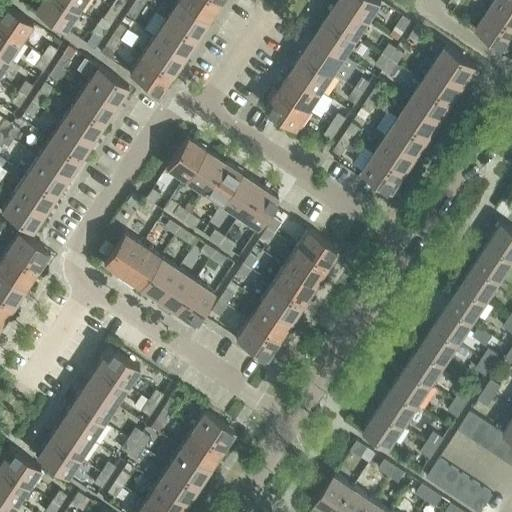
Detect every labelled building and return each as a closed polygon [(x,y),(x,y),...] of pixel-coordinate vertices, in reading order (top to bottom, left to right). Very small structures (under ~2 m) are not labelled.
[(33,21),(2,0),(0,3),(0,24),(16,35),(21,39),(33,21)] [(77,9),(63,0),(38,0),(34,7),(65,27),(77,9)] [(83,0),(63,0),(77,9),(83,0)] [(119,10),(125,0),(113,0),(110,4),(119,10)] [(137,13),(145,1),(143,0),(133,0),(129,7),(137,13)] [(209,17),(182,0),(176,0),(166,15),(196,36),(209,17)] [(220,0),(182,0),(209,17),(220,0)] [(369,19),(341,0),(338,0),(328,16),(358,36),(369,19)] [(382,0),(341,0),(369,19),(382,0)] [(511,0),(493,0),(489,7),(511,22),(511,0)] [(111,22),(119,10),(110,4),(103,16),(111,22)] [(511,40),(511,22),(489,7),(476,26),(507,47),(511,40)] [(398,39),(412,19),(403,13),(390,33),(398,39)] [(196,36),(166,15),(154,33),(184,54),(196,36)] [(358,36),(328,16),(315,34),(346,55),(358,36)] [(120,37),(127,27),(119,21),(112,32),(120,37)] [(418,39),(425,28),(417,23),(409,34),(418,39)] [(21,39),(16,35),(0,24),(0,50),(4,53),(9,57),(21,39)] [(94,47),(101,36),(93,30),(85,42),(94,47)] [(113,49),(120,37),(112,32),(104,43),(113,49)] [(184,54),(154,33),(141,51),(172,72),(184,54)] [(346,55),(315,34),(303,52),(334,72),(346,55)] [(390,57),(397,47),(389,42),(386,40),(380,48),(384,50),(382,52),(390,57)] [(49,58),(57,48),(49,42),(42,53),(49,58)] [(478,63),(447,42),(435,61),(465,82),(478,63)] [(398,62),(405,52),(397,47),(390,57),(398,62)] [(0,70),(9,57),(4,53),(0,50),(0,70)] [(64,67),(71,57),(62,51),(56,61),(64,67)] [(172,72),(141,51),(129,70),(160,90),(172,72)] [(334,72),(303,52),(292,69),(322,90),(334,72)] [(382,68),(390,57),(382,52),(375,64),(382,68)] [(42,69),(49,58),(42,53),(34,64),(42,69)] [(390,74),(398,62),(390,57),(382,68),(390,74)] [(56,79),(64,67),(56,61),(48,73),(56,79)] [(465,82),(435,61),(423,78),(454,99),(465,82)] [(129,84),(97,63),(85,81),(117,102),(129,84)] [(363,92),(375,74),(367,68),(355,86),(363,92)] [(322,90),(292,69),(279,87),(310,108),(322,90)] [(26,94),(33,84),(24,78),(18,88),(26,94)] [(454,99),(423,78),(410,97),(441,118),(454,99)] [(117,102),(85,81),(74,99),(105,120),(117,102)] [(377,100),(384,90),(376,84),(369,95),(377,100)] [(356,103),(363,92),(355,86),(348,97),(356,103)] [(39,104),(47,93),(39,87),(31,99),(39,104)] [(310,108),(279,87),(267,106),(297,126),(310,108)] [(19,105),(26,94),(18,88),(10,100),(19,105)] [(370,112),(377,100),(369,95),(361,106),(370,112)] [(441,118),(410,97),(398,115),(429,136),(441,118)] [(32,114),(39,104),(31,99),(24,109),(32,114)] [(105,120),(74,99),(62,117),(93,138),(105,120)] [(339,128),(347,117),(339,111),(331,122),(339,128)] [(429,136),(398,115),(386,133),(417,153),(429,136)] [(0,128),(5,132),(12,122),(4,116),(0,122),(0,128)] [(93,138),(62,117),(50,135),(81,156),(93,138)] [(353,137),(360,126),(352,120),(345,131),(353,137)] [(13,137),(20,127),(12,122),(5,132),(13,137)] [(332,138),(339,128),(331,122),(324,133),(332,138)] [(380,142),(386,133),(380,128),(373,138),(380,142)] [(346,148),(353,137),(345,131),(337,142),(346,148)] [(0,144),(6,148),(13,137),(5,132),(0,139),(0,144)] [(386,133),(380,142),(374,151),(405,171),(417,153),(386,133)] [(185,176),(206,146),(188,134),(167,164),(185,176)] [(81,156),(50,135),(38,153),(69,174),(81,156)] [(203,189),(225,158),(206,146),(185,176),(203,189)] [(405,171),(374,151),(362,169),(393,190),(405,171)] [(69,174),(38,153),(26,172),(57,192),(69,174)] [(221,201),(242,170),(225,158),(203,189),(221,201)] [(239,213),(260,182),(242,170),(221,201),(239,213)] [(57,192),(26,172),(14,189),(45,210),(57,192)] [(257,225),(278,194),(260,182),(239,213),(257,225)] [(153,202),(160,192),(152,186),(145,197),(153,202)] [(45,210),(14,189),(2,208),(32,229),(45,210)] [(146,213),(153,202),(145,197),(138,208),(146,213)] [(184,218),(189,210),(178,203),(173,211),(184,218)] [(194,226),(200,217),(189,210),(184,218),(194,226)] [(274,230),(281,220),(273,214),(266,225),(274,230)] [(174,233),(180,224),(169,217),(163,225),(174,233)] [(511,226),(502,219),(488,239),(511,254),(511,226)] [(197,236),(180,224),(174,233),(192,244),(197,236)] [(267,242),(274,230),(266,225),(258,236),(267,242)] [(338,247),(307,226),(296,244),(326,264),(338,247)] [(219,243),(225,234),(214,227),(208,235),(219,243)] [(50,248),(19,229),(7,247),(38,267),(50,248)] [(122,272),(142,241),(124,229),(120,235),(103,260),(122,272)] [(236,241),(225,234),(219,243),(230,250),(236,241)] [(106,253),(113,242),(105,237),(98,248),(106,253)] [(511,261),(511,254),(488,239),(475,260),(501,277),(511,261)] [(140,284),(160,253),(142,241),(122,272),(140,284)] [(210,256),(215,248),(205,241),(199,249),(210,256)] [(326,264),(296,244),(283,263),(314,283),(326,264)] [(38,267),(7,247),(0,257),(0,269),(26,285),(38,267)] [(221,263),(226,255),(215,248),(210,256),(221,263)] [(250,267),(257,256),(249,250),(242,261),(250,267)] [(158,296),(178,265),(160,253),(140,284),(158,296)] [(488,297),(501,277),(475,260),(462,279),(488,297)] [(243,277),(250,267),(242,261),(235,272),(243,277)] [(314,283),(283,263),(271,281),(302,301),(314,283)] [(178,265),(158,296),(176,307),(196,277),(178,265)] [(26,285),(0,269),(0,294),(14,304),(26,285)] [(195,320),(215,289),(196,277),(176,307),(195,320)] [(474,320),(488,297),(462,279),(447,302),(474,320)] [(302,301),(271,281),(259,299),(290,319),(302,301)] [(226,303),(234,292),(225,286),(218,297),(226,303)] [(14,304),(0,294),(0,320),(2,322),(14,304)] [(219,314),(226,303),(218,297),(211,308),(219,314)] [(290,319),(259,299),(248,317),(278,337),(290,319)] [(459,341),(474,320),(447,302),(434,322),(459,341)] [(511,331),(511,317),(510,315),(503,326),(511,331)] [(278,337),(248,317),(236,335),(266,355),(278,337)] [(445,363),(459,341),(434,322),(419,344),(445,363)] [(481,324),(474,335),(486,343),(493,332),(481,324)] [(431,384),(445,363),(419,344),(406,365),(431,384)] [(140,365),(109,345),(96,364),(127,384),(140,365)] [(493,363),(499,354),(489,347),(483,356),(493,363)] [(485,374),(493,363),(483,356),(475,367),(485,374)] [(127,384),(96,364),(85,381),(115,401),(127,384)] [(418,404),(431,384),(406,365),(392,385),(418,404)] [(494,395),(502,383),(492,376),(484,388),(494,395)] [(115,401),(85,381),(73,399),(103,419),(115,401)] [(405,424),(418,404),(392,385),(379,405),(405,424)] [(156,403),(163,392),(155,387),(148,398),(156,403)] [(464,406),(471,395),(461,388),(454,399),(464,406)] [(488,404),(494,395),(484,388),(478,398),(488,404)] [(156,403),(148,398),(143,395),(136,405),(149,414),(156,403)] [(171,412),(177,401),(169,396),(162,406),(171,412)] [(103,419),(73,399),(61,417),(92,437),(103,419)] [(458,415),(464,406),(454,399),(448,409),(458,415)] [(390,446),(405,424),(379,405),(364,428),(390,446)] [(163,423),(171,412),(162,406),(155,418),(163,423)] [(235,428),(232,426),(204,408),(192,426),(223,447),(235,428)] [(469,436),(482,416),(471,409),(458,429),(469,436)] [(480,443),(493,423),(482,416),(469,436),(480,443)] [(92,437),(61,417),(48,436),(79,456),(92,437)] [(490,450),(503,430),(493,423),(480,443),(490,450)] [(136,440),(142,430),(134,425),(128,435),(136,440)] [(223,447),(192,426),(180,445),(211,465),(223,447)] [(144,445),(150,436),(142,430),(136,440),(144,445)] [(438,446),(444,437),(434,430),(428,439),(438,446)] [(501,457),(511,440),(511,435),(504,431),(503,430),(490,450),(501,457)] [(128,452),(136,440),(128,435),(120,447),(128,452)] [(79,456),(48,436),(36,454),(67,474),(79,456)] [(361,456),(368,446),(357,438),(350,449),(361,456)] [(431,457),(438,446),(428,439),(420,450),(431,457)] [(136,457),(144,445),(136,440),(128,452),(136,457)] [(511,464),(511,463),(511,440),(501,457),(511,464)] [(41,465),(10,444),(0,459),(0,464),(29,483),(41,465)] [(211,465),(180,445),(168,462),(199,483),(211,465)] [(389,474),(395,464),(385,457),(378,467),(389,474)] [(437,483),(450,464),(439,457),(426,476),(437,483)] [(109,475),(116,464),(107,459),(100,470),(109,475)] [(199,483),(168,462),(156,480),(187,501),(199,483)] [(29,483),(0,464),(0,491),(16,502),(29,483)] [(399,481),(405,470),(395,464),(389,474),(399,481)] [(448,490),(461,471),(450,464),(437,483),(448,490)] [(123,484),(130,473),(121,468),(114,478),(123,484)] [(102,486),(109,475),(100,470),(93,481),(102,486)] [(332,511),(336,511),(355,484),(336,471),(317,502),(313,509),(317,511),(319,511),(323,506),(332,511)] [(459,497),(472,479),(461,471),(448,490),(459,497)] [(115,495),(123,484),(114,478),(107,490),(115,495)] [(469,505),(482,486),(472,479),(459,497),(469,505)] [(179,511),(187,501),(156,480),(144,498),(165,511),(179,511)] [(426,498),(433,488),(422,481),(415,491),(426,498)] [(364,511),(374,497),(355,484),(336,511),(364,511)] [(480,511),(493,493),(482,486),(469,505),(480,511)] [(60,504),(67,494),(58,488),(51,498),(60,504)] [(436,505),(443,495),(433,488),(426,498),(436,505)] [(83,508),(90,497),(77,489),(70,501),(83,508)] [(9,511),(16,502),(0,491),(0,511),(9,511)] [(390,511),(393,509),(374,497),(364,511),(390,511)] [(48,511),(54,511),(60,504),(51,498),(44,509),(48,511)] [(165,511),(144,498),(135,511),(165,511)] [(458,511),(462,508),(452,501),(444,511),(458,511)]
